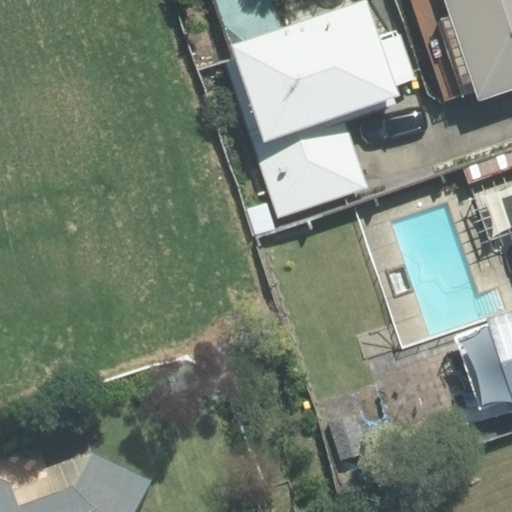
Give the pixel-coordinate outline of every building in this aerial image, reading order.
[(421,75),(407,31),(384,38),(372,0),(351,0),(230,38),(227,39),(234,59),(225,62),(274,219),(372,189),(349,114),(402,97),(398,82),(421,75)] [(511,0),(450,0),(480,103),(511,93),(511,0)] [(511,304),(454,326),(488,414),(511,404),(511,304)] [(388,418),(375,382),(315,404),(336,461),(369,449),(361,428),(388,418)] [(145,511),(156,490),(103,467),(86,511),(20,511),(6,469),(0,470),(0,511),(145,511)]
